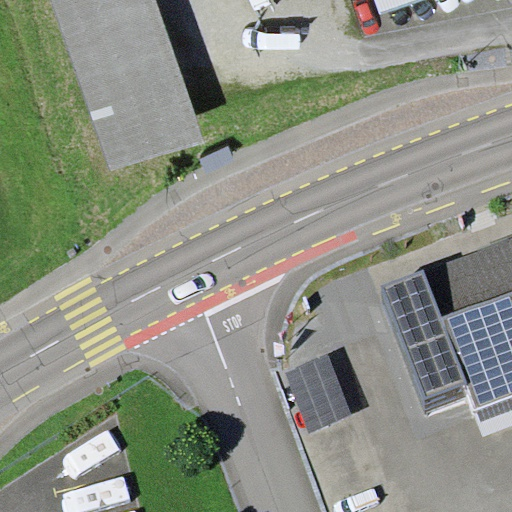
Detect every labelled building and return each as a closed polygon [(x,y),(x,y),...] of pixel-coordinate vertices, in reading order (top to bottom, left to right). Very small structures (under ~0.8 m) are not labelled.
[(53,0),(112,171),(205,139),(157,0),(53,0)] [(375,0),(380,14),(420,0),(375,0)] [(234,159),(228,145),(202,157),(209,171),(234,159)] [(511,394),(511,236),(383,284),(425,399),(467,384),(476,409),(511,394)] [(353,416),(328,354),(288,370),(313,432),(353,416)] [(511,409),(511,394),(476,409),(480,422),(511,409)]
